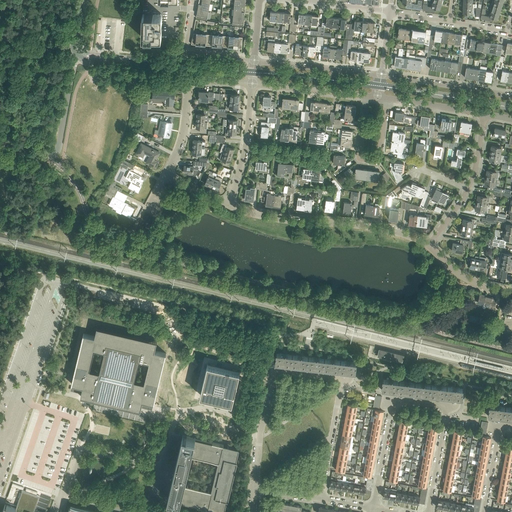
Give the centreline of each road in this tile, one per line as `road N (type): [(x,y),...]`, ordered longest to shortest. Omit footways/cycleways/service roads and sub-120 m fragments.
road 1 (residential): [(428,246),(384,228),(227,205)]
road 2 (residential): [(255,489),(259,435),(281,372),(340,378)]
road 3 (tertiary): [(253,72),(78,52)]
road 4 (residential): [(373,509),(393,397),(448,403)]
road 5 (unclassified): [(78,52),(53,156),(0,141)]
road 6 (residential): [(164,178),(191,82),(252,83)]
road 7 (residential): [(367,95),(359,155),(374,161),(386,98)]
road 8 (tertiary): [(511,107),(379,86)]
road 9 (residential): [(511,97),(381,74)]
road 10 (unclassified): [(381,74),(254,60)]
road 11 (tertiary): [(379,86),(253,72)]
road 12 (residential): [(318,499),(340,378)]
